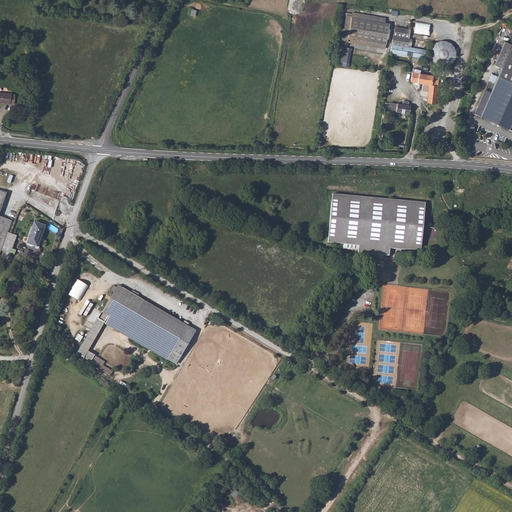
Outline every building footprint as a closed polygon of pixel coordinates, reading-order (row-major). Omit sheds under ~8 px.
[(351,18),(384,24),(385,19),(346,13),(346,15),(347,15),(344,37),(342,37),(342,40),(385,47),(385,43),(348,37),(351,18)] [(389,24),(385,24),(351,18),(348,37),(385,43),(386,43),(387,38),(388,38),(389,29),(388,29),(389,24)] [(430,34),(431,22),(416,21),(415,33),(430,34)] [(394,27),(391,43),(407,46),(408,40),(411,41),(412,38),(408,37),(410,30),(394,27)] [(407,46),(391,43),(390,52),(412,56),(423,58),(424,58),(425,49),(410,46),(411,41),(408,40),(407,46)] [(434,43),(430,48),(429,55),(432,61),(437,64),(444,65),(450,63),(454,57),(455,51),(452,45),(447,41),(440,40),(434,43)] [(485,90),(474,113),(511,130),(511,47),(504,44),(493,67),(501,70),(491,92),(485,90)] [(346,51),(340,50),(338,61),(348,62),(350,52),(346,51)] [(412,73),(412,82),(430,85),(428,103),(436,104),(438,85),(439,77),(432,76),(432,75),(424,74),(413,72),(412,73)] [(0,92),(0,102),(11,104),(11,103),(15,103),(16,94),(12,94),(11,93),(0,92)] [(402,105),(397,105),(397,106),(389,105),(389,111),(396,111),(396,113),(410,114),(410,106),(408,106),(408,103),(403,102),(402,105)] [(331,194),(327,243),(342,244),(341,249),(357,251),(356,253),(376,255),(376,257),(381,258),(381,256),(387,256),(388,249),(419,252),(423,202),(331,194)] [(0,219),(0,253),(1,251),(7,233),(11,223),(0,219)] [(35,224),(27,245),(38,248),(45,227),(35,224)] [(7,233),(1,251),(2,251),(14,256),(20,238),(10,234),(7,233)] [(197,334),(119,287),(103,314),(110,318),(105,325),(177,367),(197,334)] [(91,364),(95,357),(89,353),(105,325),(110,318),(103,314),(78,356),(91,364)] [(138,390),(134,396),(145,402),(148,396),(138,390)]
